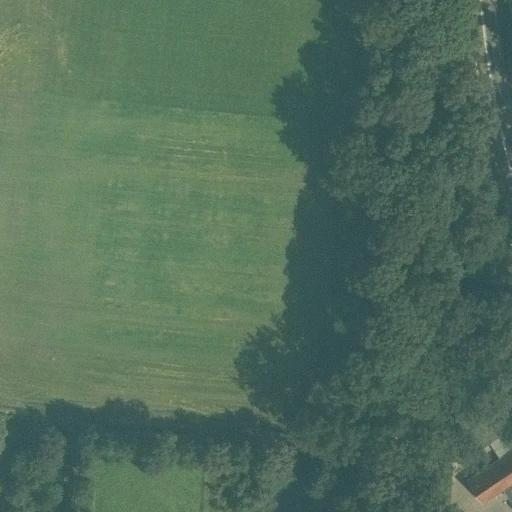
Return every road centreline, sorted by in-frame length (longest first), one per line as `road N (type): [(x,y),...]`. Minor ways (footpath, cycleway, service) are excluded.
road 1 (residential): [(411,511),(429,294)]
road 2 (primary): [(511,178),(480,0)]
